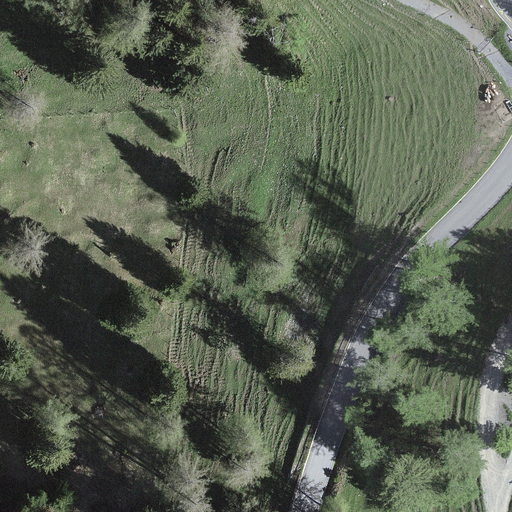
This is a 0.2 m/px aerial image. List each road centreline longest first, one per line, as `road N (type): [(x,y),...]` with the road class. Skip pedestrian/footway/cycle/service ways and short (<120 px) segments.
road 1 (unclassified): [(312,511),(359,369),(401,290),(511,171)]
road 2 (track): [(511,349),(498,402),(502,504)]
road 3 (track): [(511,75),(448,13),(415,0)]
